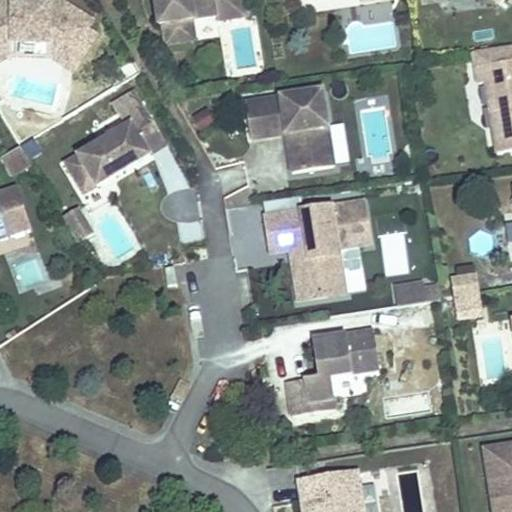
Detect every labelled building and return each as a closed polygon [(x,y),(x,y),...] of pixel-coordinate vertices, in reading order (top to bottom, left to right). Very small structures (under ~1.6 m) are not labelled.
[(249,16),(246,0),(157,0),(162,25),(165,25),(194,20),(219,16),(220,21),(249,16)] [(0,47),(6,45),(58,46),(74,57),(90,32),(95,23),(66,5),(51,4),(14,3),(0,2),(0,47)] [(194,20),(165,25),(167,44),(196,40),(194,20)] [(6,45),(0,47),(0,64),(12,58),(52,59),(75,74),(98,37),(90,32),(74,57),(58,46),(6,45)] [(511,46),(475,52),(479,83),(486,83),(498,155),(511,152),(511,46)] [(328,94),(250,106),(256,142),(291,137),(297,136),(298,145),(293,146),(297,176),(339,170),(328,94)] [(154,116),(70,165),(81,185),(94,178),(101,189),(171,147),(154,116)] [(249,158),(246,134),(212,138),(215,161),(249,158)] [(24,148),(5,159),(15,176),(34,164),(24,148)] [(410,185),(408,164),(381,168),(385,188),(410,185)] [(0,242),(11,239),(11,236),(34,228),(22,190),(0,196),(0,242)] [(181,242),(201,241),(197,192),(163,194),(165,219),(179,218),(181,242)] [(368,206),(270,221),(275,256),(303,252),(305,264),(297,265),(303,305),(349,298),(342,252),(374,248),(368,206)] [(97,233),(84,210),(66,220),(80,244),(97,233)] [(175,269),(165,270),(168,288),(178,286),(175,269)] [(452,279),(458,321),(483,318),(477,276),(452,279)] [(422,283),(407,285),(411,304),(439,300),(436,287),(422,289),(422,283)] [(395,287),(398,306),(411,304),(407,285),(395,287)] [(339,341),(316,344),(322,382),(290,386),(295,420),(339,414),(337,401),(370,396),(367,376),(382,374),(377,335),(345,340),(346,344),(340,345),(339,341)] [(511,511),(511,446),(484,451),(494,511),(497,511),(509,510),(509,511),(511,511)] [(364,511),(359,477),(302,486),(305,506),(305,507),(315,505),(315,511),(364,511)]
